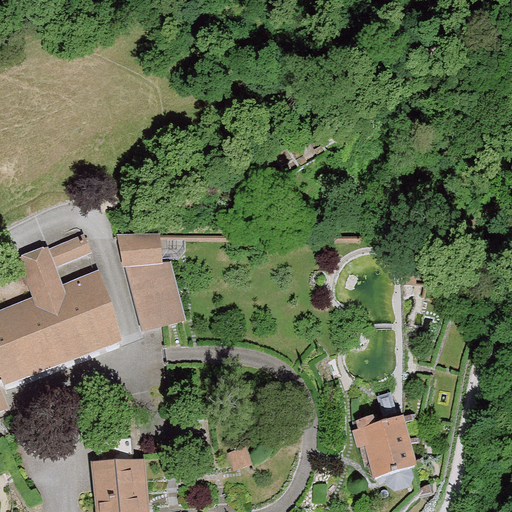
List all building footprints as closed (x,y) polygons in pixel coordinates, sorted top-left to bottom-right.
[(87,240),(53,254),(63,276),(96,262),(87,240)] [(169,244),(123,257),(147,340),(193,326),(169,244)] [(39,302),(0,316),(0,367),(9,391),(128,347),(102,275),(63,290),(50,255),(25,264),(39,302)] [(0,423),(11,419),(1,393),(0,393),(0,423)] [(364,435),(358,436),(362,455),(372,453),(378,485),(390,483),(392,490),(400,496),(410,494),(415,486),(416,477),(423,475),(412,425),(382,431),(381,424),(363,427),(364,435)] [(154,511),(150,466),(97,470),(100,511),(154,511)]
